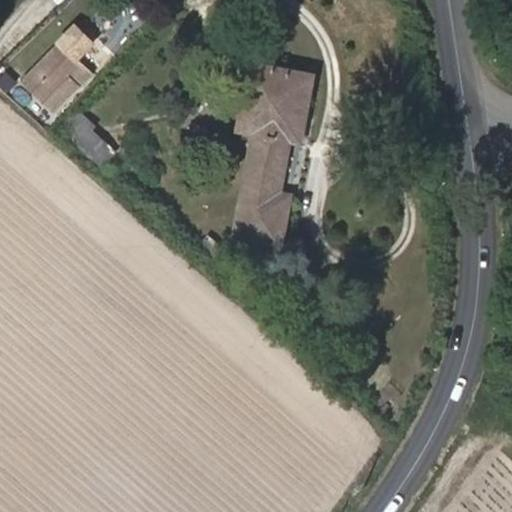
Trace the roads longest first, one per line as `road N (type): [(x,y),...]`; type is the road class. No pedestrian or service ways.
road 1 (secondary): [(382,511),(437,421),(473,317),(466,122)]
road 2 (secondary): [(466,122),(449,0)]
